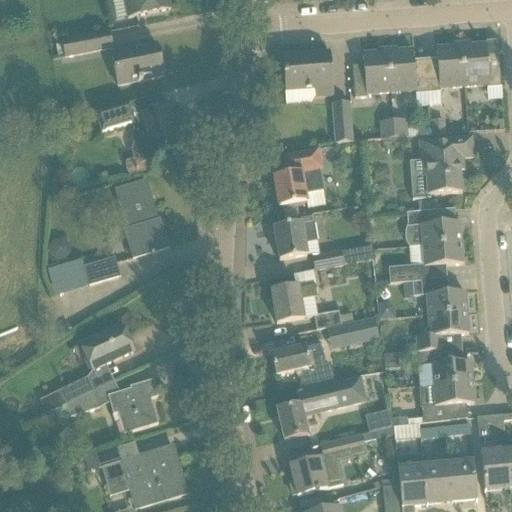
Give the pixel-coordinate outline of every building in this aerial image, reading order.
[(122,0),(127,21),(170,12),(167,0),(122,0)] [(61,45),(64,60),(111,51),(108,35),(61,45)] [(469,45),(460,46),(463,90),(487,88),(487,91),(500,90),(498,57),(486,58),(485,47),(470,48),(469,45)] [(110,55),(117,89),(162,80),(155,46),(110,55)] [(437,82),(425,83),(426,95),(440,94),(439,92),(463,90),(460,46),(450,47),(450,50),(435,51),(437,82)] [(396,51),(386,52),(390,96),(414,94),(414,96),(426,95),(425,83),(414,84),(412,52),(396,54),(396,51)] [(390,96),(386,52),(377,52),(377,55),(362,56),(364,88),(353,89),(353,101),(366,100),(366,97),(390,96)] [(281,60),(284,94),(314,92),(315,100),(332,98),(329,56),(281,60)] [(160,96),(128,106),(133,125),(135,131),(133,132),(130,137),(133,145),(130,153),(135,167),(153,162),(152,158),(163,154),(182,148),(170,108),(164,110),(160,96)] [(122,108),(95,116),(101,135),(128,127),(133,125),(132,120),(128,106),(122,108)] [(332,108),(335,146),(350,145),(347,106),(332,108)] [(407,134),(406,122),(392,123),(393,141),(430,138),(429,132),(407,134)] [(393,141),(392,123),(379,125),(380,142),(393,141)] [(444,123),(431,124),(432,139),(445,138),(444,123)] [(413,202),(411,202),(411,203),(429,202),(429,201),(428,201),(428,198),(461,195),(458,161),(472,160),(471,140),(451,142),(418,145),(420,165),(429,164),(430,178),(411,180),(413,202)] [(272,181),(278,211),(306,205),(304,196),(321,193),(314,153),(282,159),(285,179),(272,181)] [(115,193),(127,233),(124,234),(132,261),(150,256),(151,258),(154,257),(154,255),(167,251),(159,223),(156,224),(144,185),(115,193)] [(422,249),(422,250),(460,247),(459,225),(423,228),(422,214),(436,213),(435,204),(417,206),(418,215),(406,216),(407,229),(405,233),(405,236),(404,239),(405,242),(406,246),(407,248),(408,250),(422,249)] [(315,243),(311,220),(298,222),(299,226),(273,230),(278,263),(298,260),(306,259),(303,245),(315,243)] [(47,248),(48,257),(55,262),(63,261),(68,254),(67,246),(61,240),(52,241),(47,248)] [(460,247),(422,250),(423,270),(442,269),(462,267),(460,247)] [(357,264),(355,253),(340,255),(340,252),(317,256),(310,258),(313,273),(342,267),(357,264)] [(82,270),(88,289),(119,280),(113,261),(82,270)] [(409,272),(410,286),(420,285),(419,271),(409,272)] [(420,285),(410,286),(412,299),(421,299),(420,285)] [(312,301),(315,300),(313,288),(299,291),(297,291),(297,290),(290,292),(270,295),(276,327),(295,323),(303,322),(304,322),(300,303),(312,301)] [(425,298),(427,319),(466,316),(464,295),(425,298)] [(339,328),(338,319),(337,314),(315,318),(312,318),(313,320),(315,333),(339,328)] [(416,347),(402,348),(402,356),(416,355),(441,353),(440,339),(467,337),(466,316),(427,319),(428,330),(421,330),(421,339),(415,340),(416,347)] [(373,321),(339,329),(342,339),(342,341),(344,350),(378,342),(373,321)] [(65,323),(55,329),(59,338),(70,333),(65,323)] [(82,345),(94,373),(132,356),(120,328),(82,345)] [(289,353),(270,358),(274,379),(297,374),(299,380),(297,381),(298,382),(299,381),(301,393),(315,390),(316,392),(334,388),(330,371),(326,372),(320,346),(314,348),(305,350),(289,353)] [(432,388),(432,389),(471,386),(469,365),(442,367),(441,353),(416,355),(419,390),(432,388)] [(58,393),(64,406),(94,394),(89,381),(58,393)] [(299,408),(276,413),(283,444),(307,438),(307,437),(303,420),(364,405),(359,382),(334,388),(316,392),(315,390),(301,393),(296,395),(299,408)] [(128,390),(129,391),(106,398),(111,416),(116,415),(123,438),(157,427),(157,426),(156,426),(149,403),(157,400),(152,383),(128,390)] [(392,421),(393,430),(409,429),(419,428),(422,426),(449,424),(448,409),(473,407),(471,386),(432,389),(434,408),(421,409),(422,421),(407,422),(405,420),(392,421)] [(94,394),(64,406),(68,417),(69,419),(99,410),(98,406),(94,394)] [(510,493),(505,453),(495,454),(495,444),(488,445),(486,426),(477,427),(483,496),(510,493)] [(469,428),(445,430),(446,439),(470,437),(469,428)] [(409,429),(393,430),(394,440),(394,444),(410,442),(410,438),(409,429)] [(428,431),(419,432),(420,441),(429,440),(429,441),(446,439),(445,430),(428,431)] [(354,439),(319,448),(323,462),(363,452),(360,438),(354,439)] [(116,452),(94,458),(97,470),(98,472),(104,470),(111,494),(127,489),(133,511),(134,511),(148,508),(149,508),(162,504),(181,499),(173,471),(178,469),(172,450),(153,455),(130,462),(125,464),(120,465),(116,452)] [(422,457),(396,460),(397,471),(399,500),(400,511),(412,511),(413,510),(426,509),(423,469),(422,457)] [(94,458),(84,461),(88,473),(97,470),(94,458)] [(293,485),(289,486),(292,498),(296,497),(296,500),(316,495),(325,493),(342,489),(335,459),(323,462),(318,463),(289,470),(293,485)] [(472,464),(448,466),(451,507),(476,504),(472,464)] [(0,485),(23,479),(19,465),(0,470),(0,485)] [(448,466),(423,469),(426,509),(451,507),(448,466)] [(382,490),(384,511),(399,511),(398,489),(382,490)]
